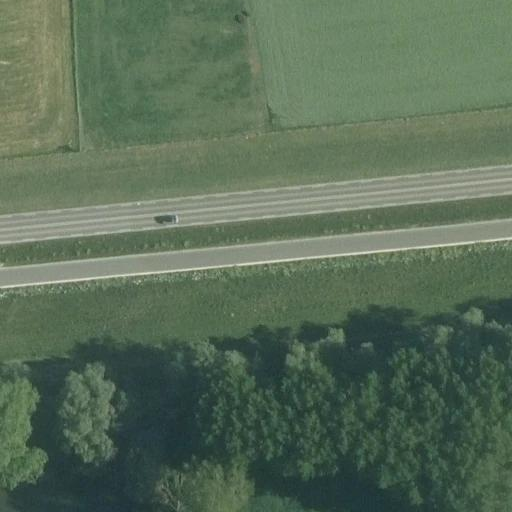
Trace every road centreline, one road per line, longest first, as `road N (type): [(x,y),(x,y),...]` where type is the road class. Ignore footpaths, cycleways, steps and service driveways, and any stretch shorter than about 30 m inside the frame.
road 1 (secondary): [(511,180),(0,230)]
road 2 (unclassified): [(0,273),(511,226)]
